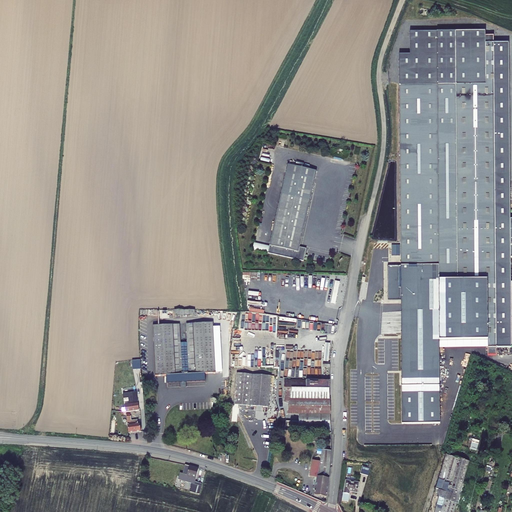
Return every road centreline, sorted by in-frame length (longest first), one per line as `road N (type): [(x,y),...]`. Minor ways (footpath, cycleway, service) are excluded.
road 1 (secondary): [(34,439),(183,456),(325,511)]
road 2 (unclassified): [(330,511),(340,352),(367,217)]
road 3 (track): [(367,217),(384,143),(379,66),(402,0)]
